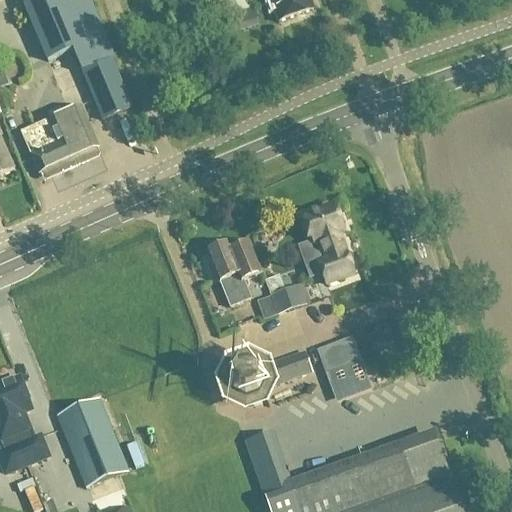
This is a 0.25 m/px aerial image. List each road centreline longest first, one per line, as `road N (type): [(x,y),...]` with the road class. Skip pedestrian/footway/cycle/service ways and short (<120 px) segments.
road 1 (unclassified): [(511,498),(369,108)]
road 2 (secondary): [(0,266),(369,108)]
road 3 (secondary): [(369,108),(511,58)]
